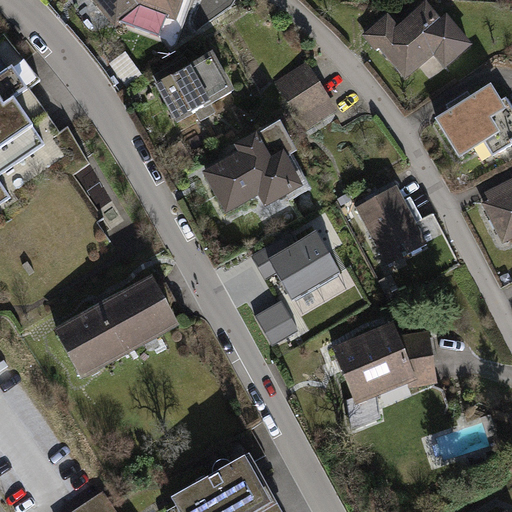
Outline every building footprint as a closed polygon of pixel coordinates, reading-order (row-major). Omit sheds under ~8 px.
[(90,0),(115,28),(121,22),(160,37),(166,17),(177,20),(183,0),(90,0)] [(387,12),(361,35),(376,52),(379,49),(406,79),(433,55),(446,69),(473,45),(447,15),(441,20),(425,2),(398,25),(387,12)] [(125,52),(110,63),(127,88),(143,77),(125,52)] [(156,83),(153,85),(175,125),(192,115),(191,114),(195,112),(200,121),(214,113),(209,104),(232,91),(211,52),(190,64),(186,57),(152,76),(156,83)] [(307,62),(274,82),(287,102),(319,81),(307,62)] [(0,73),(0,202),(9,196),(0,182),(0,175),(47,144),(16,98),(30,89),(14,65),(1,74),(0,73)] [(319,81),(287,102),(306,131),(338,111),(319,81)] [(490,85),(434,120),(459,158),(484,144),(492,157),(511,145),(511,107),(506,98),(502,100),(490,85)] [(238,152),(201,173),(225,216),(258,197),(264,208),(286,196),(288,200),(312,187),(293,154),(296,152),(279,121),(235,146),(238,152)] [(193,162),(181,141),(166,150),(178,171),(193,162)] [(488,201),(480,205),(501,245),(511,239),(511,178),(484,193),(488,201)] [(397,188),(357,209),(387,265),(427,244),(397,188)] [(283,237),(251,256),(266,281),(276,275),(291,301),(338,273),(314,234),(290,249),(283,237)] [(150,277),(53,329),(80,379),(178,327),(150,277)] [(280,302),(255,317),(272,346),(298,331),(280,302)] [(394,323),(332,348),(352,399),(355,406),(378,397),(408,385),(410,389),(437,384),(430,332),(397,336),(394,323)] [(355,406),(352,399),(346,400),(351,431),(381,419),(378,397),(355,406)] [(212,476),(171,498),(178,511),(278,511),(247,456),(229,466),(227,464),(224,462),(221,462),(214,465),(211,468),(211,473),(212,476)] [(114,511),(102,492),(71,511),(114,511)]
